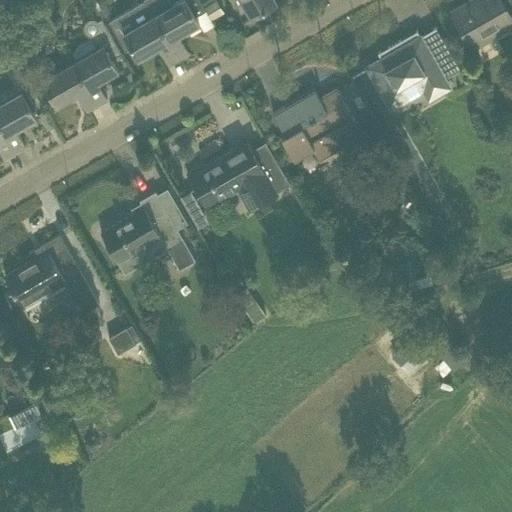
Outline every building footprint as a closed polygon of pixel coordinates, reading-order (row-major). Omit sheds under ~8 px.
[(179,57),(145,0),(144,0),(108,21),(125,49),(132,45),(139,57),(159,45),(169,62),(179,57)] [(145,0),(179,57),(189,51),(179,34),(198,22),(199,23),(199,22),(195,15),(206,9),(200,0),(177,0),(171,3),(169,0),(145,0)] [(242,0),(251,14),(250,15),(251,16),(277,0),(276,0),(242,0)] [(511,11),(511,12),(504,0),(480,0),(469,6),(466,1),(450,10),(472,48),(511,25),(511,11)] [(72,60),(97,104),(107,98),(97,81),(118,69),(111,57),(122,51),(112,34),(101,17),(98,20),(96,19),(95,18),(93,17),(91,17),(90,18),(89,18),(87,19),(86,20),(85,21),(84,22),(84,23),(83,25),(83,27),(84,28),(84,30),(85,31),(86,32),(88,33),(90,34),(97,46),(72,60)] [(422,31),(366,63),(392,109),(424,90),(428,98),(452,85),(448,77),(422,31)] [(72,60),(42,78),(57,104),(58,103),(77,92),(88,109),(97,104),(72,60)] [(273,111),(286,134),(282,136),(295,158),(314,147),(320,158),(346,143),(344,140),(362,130),(337,86),(332,89),(333,92),(321,99),(314,87),(273,111)] [(0,123),(16,150),(25,145),(15,127),(35,116),(36,116),(26,99),(21,90),(20,87),(6,95),(0,98),(0,123)] [(0,145),(6,156),(16,150),(0,123),(0,145)] [(206,205),(236,188),(248,209),(261,202),(262,203),(278,194),(248,141),(247,141),(251,149),(237,158),(232,150),(204,166),(203,163),(187,172),(206,205)] [(194,188),(182,195),(200,225),(212,218),(194,188)] [(195,259),(156,190),(139,199),(143,206),(101,231),(119,262),(161,237),(179,268),(195,259)] [(483,201),(442,224),(454,245),(465,238),(462,233),(492,216),(497,213),(488,198),(483,201)] [(23,306),(25,305),(64,282),(83,313),(100,303),(60,233),(29,251),(33,258),(5,274),(23,306)] [(266,313),(246,285),(235,293),(255,321),(266,313)] [(392,352),(409,373),(437,349),(451,366),(463,355),(433,318),(392,352)] [(119,351),(137,340),(127,325),(110,337),(119,351)] [(42,395),(29,403),(36,417),(50,411),(42,395)] [(43,415),(0,434),(0,435),(10,456),(53,436),(43,415)]
